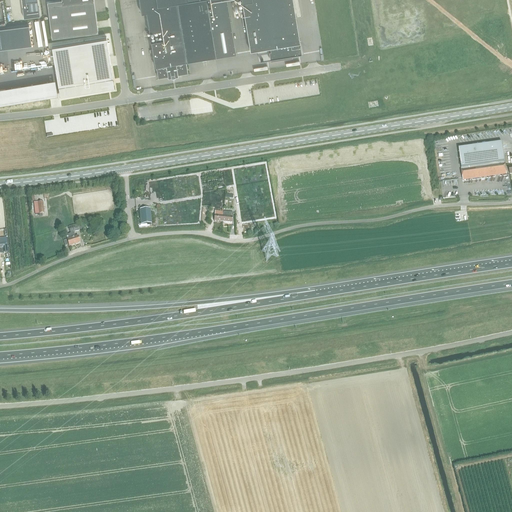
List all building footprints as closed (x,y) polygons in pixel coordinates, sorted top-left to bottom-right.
[(21,0),(24,17),(40,15),(37,0),(21,0)] [(61,0),(62,4),(48,6),(52,38),(98,32),(94,0),(93,0),(61,0)] [(139,0),(141,12),(146,11),(149,31),(161,29),(163,38),(151,40),(155,65),(156,65),(158,77),(168,75),(168,77),(178,75),(178,73),(188,72),(186,60),(187,60),(177,1),(183,0),(139,0)] [(183,0),(177,1),(187,60),(215,56),(206,0),(183,0)] [(206,0),(215,56),(236,52),(227,0),(242,0),(245,16),(242,16),(243,26),(246,25),(250,49),(270,46),(270,50),(269,50),(270,59),(292,55),(302,53),(292,0),(206,0)] [(292,0),(302,53),(334,47),(333,37),(345,35),(350,30),(344,0),(292,0)] [(10,27),(0,27),(0,48),(12,47),(10,27)] [(106,37),(52,46),(59,93),(113,84),(113,83),(112,80),(113,80),(113,79),(106,37)] [(463,181),(507,175),(505,164),(502,143),(459,149),(462,170),(461,170),(463,181)] [(43,216),(42,214),(44,213),(43,201),(34,202),(35,214),(39,214),(40,217),(43,216)] [(223,222),(223,212),(215,211),(214,221),(223,222)] [(223,212),(223,222),(232,223),(233,213),(223,212)] [(71,233),(80,231),(78,225),(69,227),(71,233)] [(68,235),(69,239),(67,240),(69,246),(80,243),(78,237),(75,237),(74,233),(71,234),(68,235)] [(7,243),(0,244),(0,249),(3,249),(3,254),(8,253),(7,243)]
